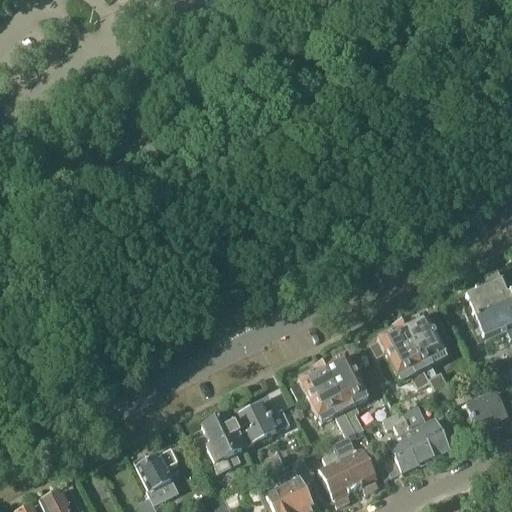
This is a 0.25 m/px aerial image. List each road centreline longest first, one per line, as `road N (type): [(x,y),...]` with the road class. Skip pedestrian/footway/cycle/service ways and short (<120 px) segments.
road 1 (residential): [(234,351),(511,207)]
road 2 (residential): [(0,485),(234,351)]
road 3 (unclassified): [(234,351),(160,212),(139,123)]
road 4 (unclassified): [(139,123),(0,223)]
road 5 (residential): [(394,511),(511,455)]
